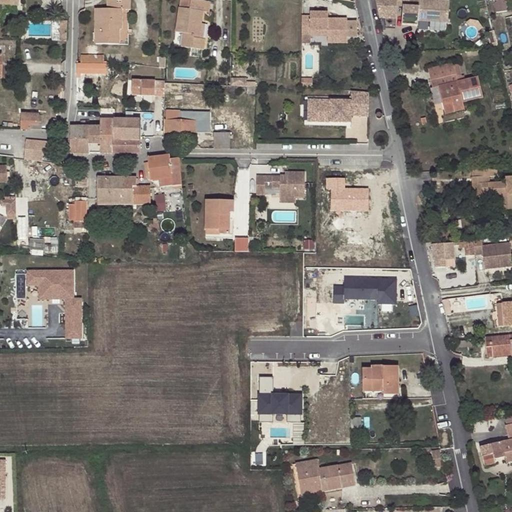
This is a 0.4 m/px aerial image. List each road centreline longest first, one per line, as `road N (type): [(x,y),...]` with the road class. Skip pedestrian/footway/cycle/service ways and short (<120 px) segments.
road 1 (residential): [(400,155),(149,151),(138,159),(66,159),(66,138)]
road 2 (residential): [(442,342),(400,155)]
road 3 (residential): [(442,342),(253,348)]
road 4 (residential): [(400,155),(365,0)]
road 5 (residential): [(472,481),(442,342)]
road 6 (residential): [(66,138),(70,0)]
road 7 (residential): [(472,481),(349,491)]
